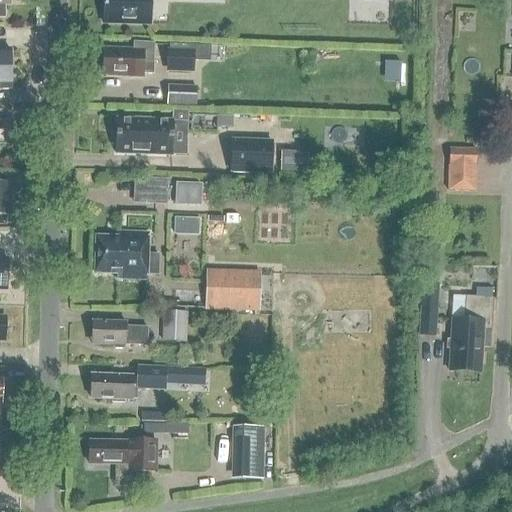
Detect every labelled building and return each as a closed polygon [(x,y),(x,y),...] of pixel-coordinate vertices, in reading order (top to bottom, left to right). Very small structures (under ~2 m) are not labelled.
[(0,0),(0,18),(3,19),(3,7),(9,7),(8,0),(0,0)] [(102,0),(102,23),(149,24),(149,0),(102,0)] [(152,40),(133,40),(132,52),(101,50),(100,76),(121,76),(122,78),(129,79),(131,76),(133,76),(133,72),(151,73),(152,40)] [(0,90),(9,90),(9,72),(9,51),(0,50),(0,90)] [(190,71),(190,53),(169,52),(168,71),(190,71)] [(387,63),(386,80),(399,80),(400,63),(387,63)] [(167,86),(166,106),(195,107),(195,87),(167,86)] [(216,117),(216,129),(232,129),(232,118),(216,117)] [(113,155),(171,157),(172,121),(115,118),(113,155)] [(0,144),(10,145),(10,122),(0,122),(0,144)] [(228,174),(270,175),(271,141),(229,140),(228,174)] [(448,150),(447,191),(474,192),(475,151),(448,150)] [(312,173),(313,152),(284,151),(284,172),(312,173)] [(139,203),(172,202),(171,179),(138,180),(139,203)] [(0,215),(9,215),(10,185),(0,184),(0,215)] [(199,186),(175,185),(174,205),(198,206),(199,186)] [(115,280),(146,281),(147,234),(117,233),(116,238),(95,237),(93,274),(115,275),(115,280)] [(207,311),(256,312),(257,274),(238,274),(238,269),(207,267),(207,281),(207,311)] [(427,284),(442,283),(441,269),(427,270),(427,284)] [(463,322),(451,321),(448,372),(479,374),(481,348),(488,349),(491,299),(464,298),(463,322)] [(267,315),(267,303),(256,302),(256,312),(256,314),(267,315)] [(417,337),(433,338),(435,310),(419,309),(417,337)] [(160,341),(184,343),(186,312),(162,311),(160,341)] [(92,323),(91,345),(124,346),(146,347),(147,329),(125,327),(125,324),(92,323)] [(124,377),(90,376),(89,399),(110,400),(113,403),(120,403),(123,401),(123,400),(135,400),(136,389),(165,390),(166,368),(136,367),(136,378),(124,378),(124,377)] [(204,370),(189,370),(189,381),(205,382),(204,370)] [(192,435),(192,424),(146,423),(146,434),(192,435)] [(238,444),(237,479),(260,480),(261,429),(232,428),(232,444),(238,444)] [(88,465),(114,466),(114,470),(123,470),(123,472),(155,473),(155,443),(127,442),(127,443),(88,442),(88,465)]
